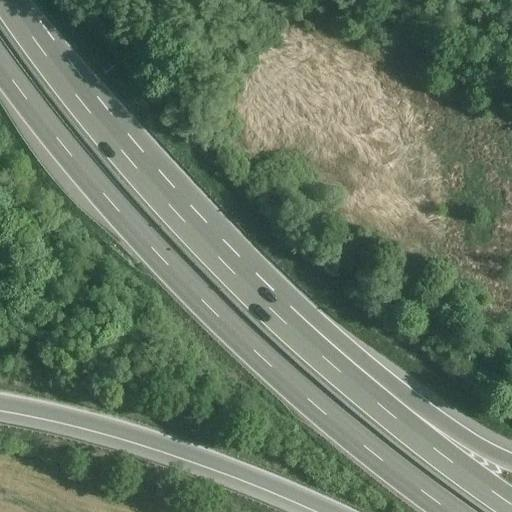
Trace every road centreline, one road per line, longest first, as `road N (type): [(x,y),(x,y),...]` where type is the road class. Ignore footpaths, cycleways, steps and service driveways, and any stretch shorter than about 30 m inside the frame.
road 1 (motorway): [(0,58),(171,272),(286,379),(450,511)]
road 2 (motorway): [(410,430),(196,233),(6,0)]
road 3 (motorway): [(0,405),(208,460),(329,511)]
road 4 (motorway): [(511,507),(410,430)]
